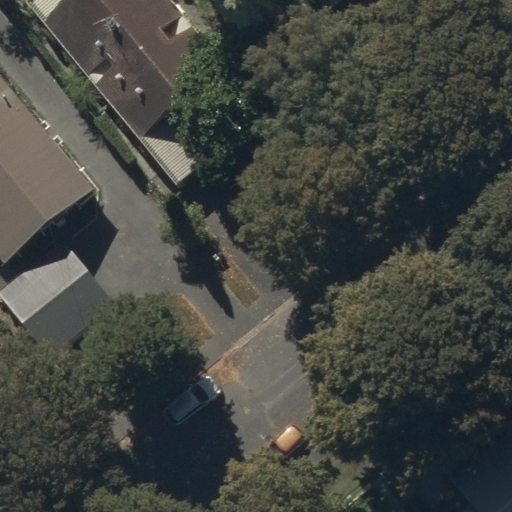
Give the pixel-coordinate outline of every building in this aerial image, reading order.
[(32,0),(177,180),(224,142),(185,94),(224,63),(173,0),(32,0)] [(328,0),(282,0),(300,22),(328,0)] [(473,0),(412,0),(435,30),(473,0)] [(96,181),(0,68),(0,251),(6,258),(96,181)] [(58,234),(0,280),(0,299),(46,357),(113,303),(58,234)] [(511,511),(511,426),(451,478),(470,500),(456,511),(511,511)]
